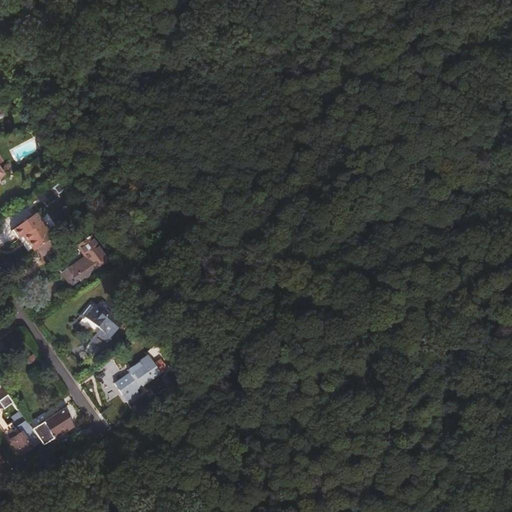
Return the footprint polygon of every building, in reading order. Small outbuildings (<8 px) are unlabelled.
[(59,185),(53,176),(46,182),(47,184),(39,190),(43,196),(59,185)] [(46,237),(28,213),(7,228),(13,238),(17,235),(28,251),(30,249),(44,239),(46,237)] [(7,228),(4,230),(11,240),(13,238),(7,228)] [(103,259),(86,234),(74,242),(81,253),(59,268),(64,275),(61,277),(67,285),(76,279),(77,281),(88,274),(86,271),(103,259)] [(44,239),(30,249),(34,255),(48,245),(44,239)] [(97,347),(114,326),(84,302),(76,312),(80,315),(78,317),(77,317),(73,321),(81,328),(83,326),(90,332),(86,338),(97,347)] [(131,386),(160,366),(155,356),(148,361),(142,352),(121,367),(124,370),(109,380),(123,401),(135,392),(131,386)] [(34,435),(41,445),(68,424),(57,409),(29,429),(34,435)] [(4,427),(0,429),(0,431),(5,438),(16,430),(18,432),(26,425),(16,413),(10,417),(10,422),(4,427)] [(20,433),(27,427),(26,425),(18,432),(16,430),(5,438),(13,450),(25,441),(20,433)] [(30,448),(25,441),(13,450),(16,454),(22,450),(24,452),(30,448)] [(2,456),(9,466),(12,464),(5,454),(2,456)]
